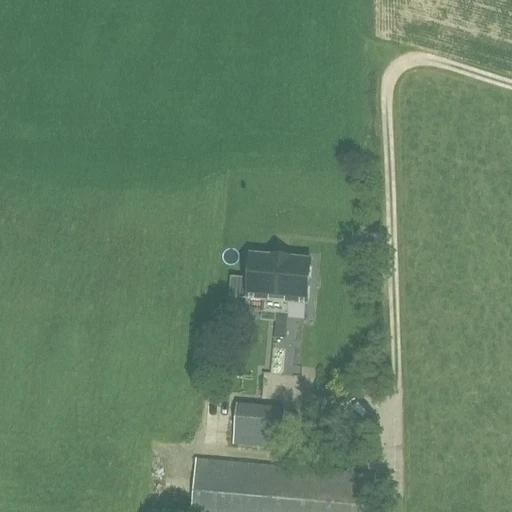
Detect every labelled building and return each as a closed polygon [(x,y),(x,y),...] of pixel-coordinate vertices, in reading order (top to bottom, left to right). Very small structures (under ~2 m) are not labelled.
[(275,319),(280,261),(249,258),(245,303),(264,305),(263,318),(275,319)] [(307,308),(311,264),(280,261),(275,319),(287,320),(288,307),(307,308)] [(278,370),(279,323),(249,323),(248,370),(278,370)] [(286,407),(238,403),(235,442),(283,446),(286,407)] [(372,511),(376,475),(198,460),(193,511),(372,511)]
